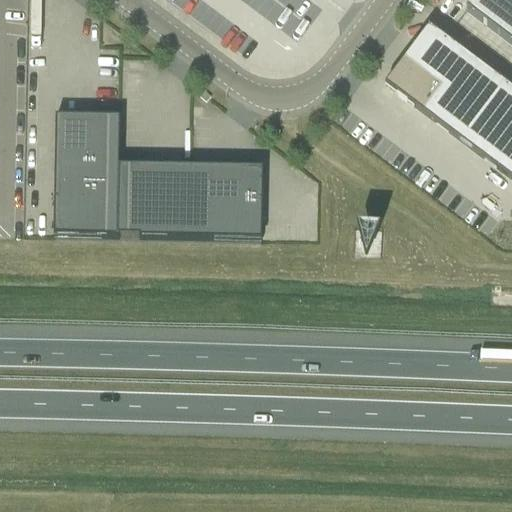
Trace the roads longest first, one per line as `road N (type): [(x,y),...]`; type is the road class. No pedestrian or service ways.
road 1 (motorway): [(511,372),(0,354)]
road 2 (motorway): [(0,406),(511,422)]
road 3 (unclassified): [(386,0),(318,87),(286,101),(253,93),(126,0)]
road 4 (track): [(286,101),(293,132),(463,263),(511,267)]
